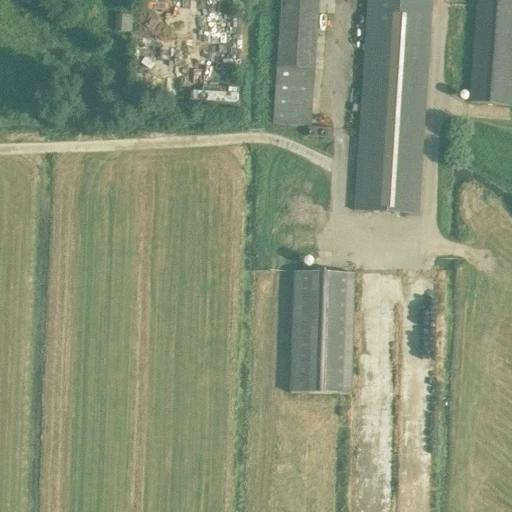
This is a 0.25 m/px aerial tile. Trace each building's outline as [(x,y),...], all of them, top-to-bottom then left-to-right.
[(148,0),(148,8),(170,9),(170,0),(148,0)] [(311,125),(319,0),(281,0),(273,123),(311,125)] [(418,215),(431,0),(367,0),(355,211),(418,215)] [(510,106),(511,83),(511,0),(476,0),(469,102),(510,106)] [(293,274),(290,394),(350,396),(354,276),(293,274)]
